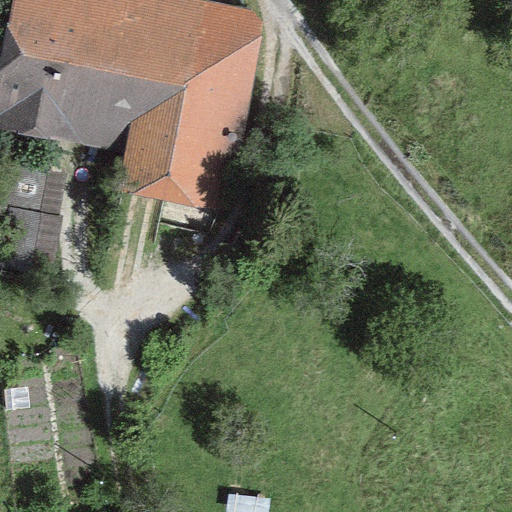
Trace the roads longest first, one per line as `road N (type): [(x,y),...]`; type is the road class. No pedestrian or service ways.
road 1 (track): [(135,511),(111,377),(145,314),(225,250),(266,141),(273,22)]
road 2 (track): [(511,300),(273,22)]
